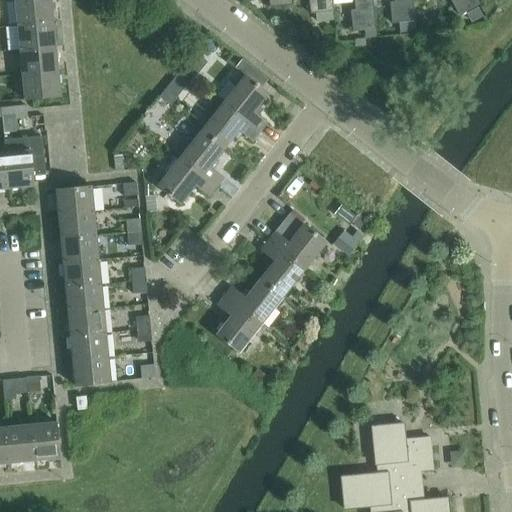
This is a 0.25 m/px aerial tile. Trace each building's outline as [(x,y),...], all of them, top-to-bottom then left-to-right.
[(16,26),(52,22),(50,0),(33,0),(14,2),(16,26)] [(308,0),(310,14),(316,14),(316,22),(329,21),(329,13),(333,12),(332,0),(308,0)] [(352,32),(364,31),(365,38),(376,37),(375,30),(372,0),(353,0),(355,14),(351,14),(352,32)] [(392,23),(398,23),(400,32),(415,31),(414,21),(411,0),(394,0),(395,6),(390,6),(392,23)] [(451,0),(451,1),(458,15),(466,11),(471,20),(484,13),(476,0),(451,0)] [(52,22),(16,26),(19,50),(55,47),(52,22)] [(21,74),(35,73),(57,71),(55,47),(19,50),(21,74)] [(164,95),(175,102),(190,76),(179,69),(164,95)] [(35,73),(21,74),(24,99),(60,96),(57,71),(35,73)] [(222,104),(258,133),(265,124),(256,117),(261,110),(258,107),(268,95),(244,76),(222,104)] [(195,126),(224,149),(239,131),(252,141),(258,133),(222,104),(216,99),(195,126)] [(0,108),(1,116),(15,115),(15,118),(27,117),(26,106),(0,108)] [(173,154),(179,159),(215,187),(222,178),(209,168),(224,149),(195,126),(173,154)] [(5,153),(9,189),(32,186),(31,176),(44,175),(40,137),(3,140),(5,153)] [(0,153),(0,189),(9,189),(5,153),(0,153)] [(122,156),(114,157),(115,170),(115,172),(124,171),(124,169),(122,156)] [(215,187),(179,159),(157,187),(180,205),(195,186),(208,196),(215,187)] [(122,184),(123,196),(137,194),(136,182),(122,184)] [(58,215),(94,212),(92,188),(55,191),(58,215)] [(155,195),(146,196),(147,212),(157,211),(155,195)] [(94,212),(58,215),(60,240),(96,236),(94,212)] [(349,212),(341,221),(349,227),(352,223),(356,217),(349,212)] [(288,213),(273,233),(266,241),(303,270),(325,242),(288,213)] [(127,233),(140,232),(139,219),(126,220),(127,233)] [(140,232),(127,233),(128,245),(141,243),(140,232)] [(336,244),(350,250),(355,238),(341,232),(336,244)] [(96,236),(60,240),(63,265),(99,261),(96,236)] [(259,279),(282,297),(303,270),(266,241),(259,250),(273,261),(259,279)] [(99,261),(63,265),(65,288),(101,285),(99,261)] [(132,282),(145,281),(144,267),(131,269),(132,282)] [(223,296),(260,325),(282,297),(259,279),(244,298),(230,287),(223,296)] [(145,281),(132,282),(133,294),(146,292),(145,281)] [(101,285),(65,288),(67,312),(103,309),(101,285)] [(260,325),(223,296),(215,306),(229,316),(215,335),(238,353),(260,325)] [(67,312),(70,336),(106,333),(103,309),(67,312)] [(136,330),(150,328),(149,316),(135,317),(136,330)] [(150,328),(136,330),(137,342),(151,341),(150,328)] [(70,336),(72,361),(108,358),(106,333),(70,336)] [(108,358),(72,361),(75,386),(111,383),(108,358)] [(140,366),(141,378),(155,377),(154,364),(140,366)] [(258,370),(252,379),(261,386),(268,378),(258,370)] [(40,377),(26,378),(28,392),(41,391),(40,377)] [(16,393),(28,392),(26,378),(2,380),(4,400),(16,399),(16,393)] [(76,410),(86,409),(84,397),(75,398),(76,410)] [(31,426),(35,461),(60,459),(57,423),(31,426)] [(448,511),(447,497),(419,499),(416,470),(431,469),(428,437),(404,439),(403,424),(370,427),(373,464),(375,464),(376,474),(340,477),(342,510),(368,507),(368,511),(448,511)] [(7,428),(10,464),(35,461),(31,426),(7,428)] [(0,428),(0,464),(10,464),(7,428),(0,428)]
